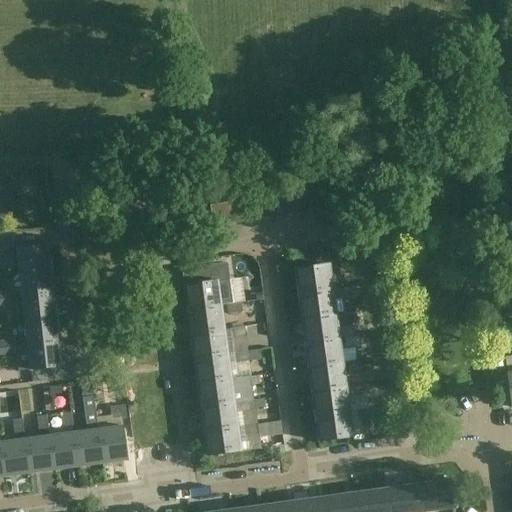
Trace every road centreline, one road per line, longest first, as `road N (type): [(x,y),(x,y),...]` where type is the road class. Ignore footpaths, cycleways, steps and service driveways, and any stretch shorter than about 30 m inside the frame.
road 1 (residential): [(160,259),(100,174),(57,175),(77,376)]
road 2 (residential): [(269,243),(301,476)]
road 3 (residential): [(192,491),(160,259)]
road 4 (residential): [(412,459),(379,228)]
road 5 (residential): [(0,506),(142,486),(144,498),(192,491)]
road 6 (residential): [(511,226),(379,228)]
road 7 (residential): [(301,476),(331,472),(330,461),(392,453),(412,459)]
